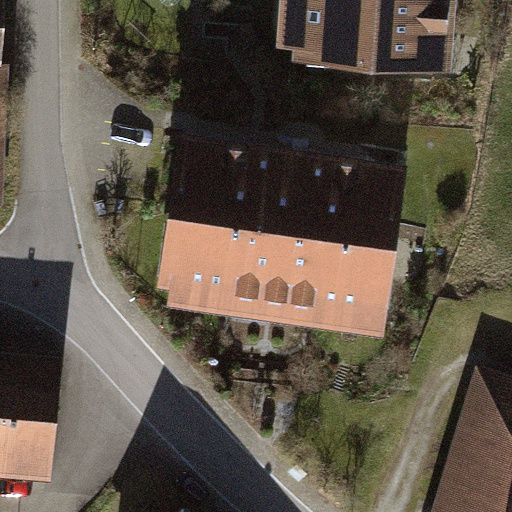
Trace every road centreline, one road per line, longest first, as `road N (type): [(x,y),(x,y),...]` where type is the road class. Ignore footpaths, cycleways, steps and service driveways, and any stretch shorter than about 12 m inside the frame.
road 1 (residential): [(277,511),(156,390),(43,294)]
road 2 (residential): [(42,0),(43,294)]
road 3 (track): [(394,511),(452,379),(481,349),(511,345)]
